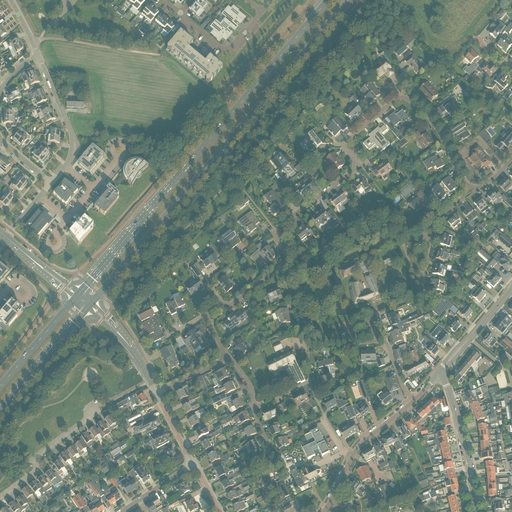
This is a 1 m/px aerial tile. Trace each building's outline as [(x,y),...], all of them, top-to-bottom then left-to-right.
[(142,0),(138,0),(132,7),(137,11),(139,13),(143,8),(141,6),(145,2),(142,0)] [(197,0),(194,5),(203,12),(210,4),(204,0),(202,0),(201,2),(199,0),(197,0)] [(143,8),(139,13),(141,15),(146,19),(154,9),(149,5),(146,10),(143,8)] [(203,12),(194,5),(189,10),(198,18),(203,12)] [(225,11),(235,20),(240,24),(245,18),(239,12),(238,13),(237,12),(238,11),(233,7),(231,10),(228,7),(225,11)] [(501,19),(507,12),(503,8),(496,16),(501,19)] [(154,9),(146,19),(151,22),(153,24),(155,22),(157,19),(155,17),(158,13),(154,9)] [(223,21),(230,27),(234,30),(237,27),(233,23),(235,20),(225,11),(222,15),(225,18),(223,21)] [(157,19),(155,22),(153,24),(153,25),(154,24),(158,27),(160,26),(165,19),(161,15),(157,19)] [(160,26),(158,27),(163,31),(170,23),(165,19),(160,26)] [(230,27),(223,21),(220,24),(216,20),(214,22),(213,24),(228,37),(232,33),(227,30),(230,27)] [(163,31),(160,34),(164,38),(167,35),(170,32),(174,27),(170,23),(163,31)] [(503,30),(498,26),(495,23),(490,28),(493,30),(490,34),(495,39),(498,36),(499,35),(499,36),(502,33),(503,34),(507,29),(505,27),(503,30)] [(226,40),(228,37),(213,24),(210,27),(213,30),(211,33),(219,41),(222,37),(226,40)] [(187,50),(192,44),(193,43),(183,35),(180,38),(178,36),(167,48),(168,47),(172,50),(171,51),(170,50),(170,51),(171,52),(174,54),(175,53),(178,55),(177,56),(176,56),(177,56),(179,59),(180,57),(183,60),(182,61),(183,61),(185,63),(186,62),(189,64),(188,65),(188,66),(189,65),(192,67),(191,68),(194,71),(195,69),(197,72),(197,73),(196,73),(197,73),(199,75),(200,74),(203,76),(202,77),(202,78),(205,81),(206,81),(205,80),(206,79),(210,82),(209,83),(209,84),(209,83),(221,69),(222,68),(209,57),(204,64),(187,50)] [(507,51),(511,45),(511,43),(504,37),(497,46),(502,50),(506,53),(508,51),(507,51)] [(19,40),(15,41),(13,38),(5,43),(8,48),(11,47),(12,49),(22,44),(20,41),(19,41),(19,40)] [(393,51),(394,51),(398,56),(407,49),(406,48),(408,46),(404,42),(393,51)] [(23,48),(24,47),(22,44),(12,49),(18,61),(20,60),(23,57),(20,52),(24,50),(23,48)] [(475,53),(474,54),(471,51),(469,53),(469,52),(468,53),(468,54),(467,55),(468,56),(465,59),(471,65),(473,63),(474,63),(469,68),(468,68),(465,71),(468,75),(464,80),(466,81),(468,79),(474,71),(478,66),(476,64),(478,62),(476,60),(479,57),(475,53)] [(409,57),(405,60),(410,67),(410,66),(412,68),(413,69),(416,74),(420,70),(424,67),(425,66),(425,65),(421,60),(420,60),(419,60),(414,53),(409,57)] [(390,69),(391,69),(385,61),(373,70),(372,71),(372,72),(372,73),(372,74),(373,74),(374,74),(375,73),(379,78),(386,73),(389,77),(394,73),(390,69)] [(481,69),(480,70),(490,77),(497,69),(492,65),(490,67),(486,64),(481,69)] [(26,79),(27,81),(37,77),(35,72),(30,74),(29,71),(31,70),(23,73),(21,75),(23,79),(26,79)] [(474,71),(468,79),(471,81),(472,80),(473,80),(478,74),(474,71)] [(489,84),(485,88),(493,89),(494,88),(496,85),(497,84),(498,85),(497,87),(500,92),(504,90),(506,88),(508,85),(506,84),(508,81),(506,79),(507,78),(503,74),(499,78),(496,81),(493,79),(493,78),(490,82),(489,84)] [(39,82),(37,77),(27,81),(29,86),(30,90),(36,87),(34,84),(39,82)] [(380,94),(377,90),(371,82),(360,90),(366,98),(365,99),(370,105),(376,101),(374,98),(375,97),(376,98),(380,94)] [(431,102),(439,94),(427,83),(419,91),(425,97),(426,96),(431,102)] [(10,93),(7,95),(8,97),(10,102),(11,103),(12,104),(15,102),(16,101),(16,100),(19,99),(21,97),(18,89),(16,89),(15,88),(11,90),(11,91),(9,92),(10,93)] [(37,89),(31,92),(32,95),(34,100),(45,95),(43,90),(38,92),(37,89)] [(511,91),(510,93),(508,91),(503,97),(507,100),(511,93),(511,91)] [(354,94),(351,96),(353,100),(356,103),(359,101),(354,94)] [(45,95),(34,100),(37,105),(36,105),(38,108),(45,105),(43,102),(46,101),(46,100),(47,100),(45,95)] [(453,97),(436,111),(440,115),(446,111),(451,117),(453,116),(457,113),(458,112),(458,111),(452,104),(453,103),(457,100),(454,97),(453,97)] [(84,101),(84,100),(66,100),(66,107),(84,108),(87,108),(87,101),(84,101)] [(362,112),(359,108),(355,104),(345,114),(352,121),(362,112)] [(40,113),(37,114),(39,119),(42,118),(52,114),(51,110),(50,111),(49,109),(46,111),(44,108),(40,110),(39,110),(40,113)] [(14,112),(17,112),(17,109),(8,109),(8,112),(3,112),(3,118),(14,118),(14,112)] [(387,126),(386,126),(390,130),(400,142),(406,137),(400,130),(398,132),(395,127),(400,123),(401,124),(409,118),(405,113),(405,112),(404,112),(402,110),(399,113),(399,114),(398,115),(395,112),(387,118),(391,124),(389,125),(389,124),(387,126)] [(52,114),(42,118),(44,123),(46,127),(51,124),(50,121),(55,119),(53,114),(52,114)] [(347,128),(344,125),(337,117),(332,122),(333,122),(326,129),(332,135),(332,134),(335,137),(341,131),(343,132),(347,128)] [(17,123),(18,118),(14,118),(3,118),(3,122),(4,122),(4,124),(8,124),(8,127),(7,127),(7,130),(11,129),(11,127),(15,127),(15,125),(16,125),(17,123)] [(465,128),(466,128),(463,123),(449,132),(452,136),(455,134),(456,136),(455,137),(459,143),(470,136),(465,128)] [(368,140),(363,144),(367,148),(368,148),(367,147),(368,147),(369,146),(370,146),(371,145),(374,142),(375,143),(381,150),(381,151),(381,152),(390,145),(388,143),(380,134),(382,133),(383,134),(384,133),(384,132),(383,133),(382,132),(383,131),(384,130),(386,129),(387,130),(385,131),(386,131),(387,130),(384,126),(382,128),(380,129),(379,128),(379,127),(375,131),(372,133),(371,134),(372,135),(371,136),(370,137),(370,138),(368,140)] [(511,128),(508,126),(505,130),(507,132),(501,140),(499,139),(494,145),(499,150),(504,145),(507,148),(511,142),(511,128)] [(55,131),(56,128),(49,127),(49,131),(48,136),(60,138),(59,137),(60,133),(59,132),(55,131)] [(14,130),(9,132),(12,135),(13,134),(16,136),(15,137),(13,139),(13,140),(14,141),(15,142),(16,143),(17,143),(24,135),(17,129),(14,130)] [(322,143),(319,140),(312,131),(308,135),(310,137),(299,145),(305,151),(307,149),(309,151),(311,151),(312,151),(313,150),(314,149),(314,147),(313,145),(313,144),(315,143),(318,147),(322,143)] [(31,134),(30,136),(26,133),(24,135),(17,143),(20,146),(20,145),(22,146),(24,143),(27,145),(34,137),(31,134)] [(427,134),(423,137),(420,133),(414,137),(423,150),(433,142),(427,134)] [(59,143),(60,138),(48,136),(48,141),(47,141),(47,145),(53,146),(54,142),(59,143)] [(48,148),(43,144),(41,142),(39,145),(35,149),(37,151),(46,159),(50,154),(46,151),(48,148)] [(486,168),(492,163),(478,146),(473,150),(476,154),(470,159),(473,163),(474,162),(476,164),(475,164),(479,169),(484,165),(486,168)] [(102,155),(94,148),(93,148),(94,148),(93,149),(92,149),(91,148),(86,153),(85,153),(84,153),(83,153),(83,154),(83,155),(83,156),(84,157),(79,162),(80,162),(81,163),(80,165),(79,164),(79,165),(88,172),(88,171),(89,170),(90,171),(90,172),(102,157),(101,156),(102,155)] [(43,163),(46,159),(37,151),(34,155),(31,158),(37,163),(38,162),(38,160),(38,159),(43,163)] [(276,159),(272,162),(274,165),(276,164),(279,169),(280,169),(281,171),(280,172),(280,173),(284,169),(289,175),(294,171),(289,165),(293,163),(291,160),(287,155),(283,158),(279,153),(278,152),(277,152),(276,152),(275,152),(275,153),(274,153),(274,154),(274,155),(274,156),(274,157),(276,159)] [(338,159),(338,158),(335,153),(326,160),(335,171),(334,172),(344,165),(343,165),(338,159)] [(436,156),(424,162),(428,170),(431,168),(432,169),(436,167),(437,170),(444,166),(440,159),(438,160),(436,156)] [(7,161),(8,161),(7,159),(0,167),(0,169),(3,172),(6,174),(11,168),(9,166),(10,165),(8,162),(7,161)] [(140,162),(138,162),(136,162),(134,162),(132,162),(130,163),(128,164),(127,166),(126,167),(125,169),(124,171),(124,173),(124,175),(125,177),(126,179),(127,181),(128,182),(127,183),(132,186),(136,179),(137,179),(138,179),(139,178),(140,178),(140,177),(141,176),(141,175),(142,174),(142,173),(148,167),(143,163),(143,164),(142,163),(140,162)] [(373,171),(377,176),(380,174),(382,178),(392,170),(389,165),(386,162),(380,166),(380,165),(375,169),(376,169),(373,171)] [(295,169),(298,173),(305,167),(302,164),(295,169)] [(308,169),(305,171),(311,179),(314,177),(311,173),(308,169)] [(23,180),(25,177),(18,171),(15,176),(17,177),(15,180),(23,186),(26,182),(23,180)] [(299,189),(298,190),(300,194),(301,194),(300,195),(301,195),(303,197),(309,192),(310,191),(311,191),(312,192),(316,189),(309,181),(310,180),(308,177),(307,177),(307,178),(301,182),(304,185),(299,189)] [(451,193),(458,188),(449,177),(439,185),(436,181),(428,187),(440,202),(446,197),(446,196),(447,195),(449,197),(450,196),(452,194),(451,193)] [(357,180),(350,186),(353,190),(355,193),(358,191),(361,194),(364,191),(366,194),(371,190),(366,183),(363,179),(359,182),(357,180)] [(19,191),(23,186),(15,180),(11,184),(9,187),(14,191),(16,188),(19,191)] [(75,188),(64,180),(60,186),(59,186),(58,188),(53,193),(62,202),(66,204),(70,198),(71,198),(72,197),(72,196),(77,191),(75,188)] [(506,180),(505,180),(499,186),(502,189),(502,190),(506,194),(511,188),(511,186),(506,180)] [(414,193),(417,191),(407,185),(404,187),(405,188),(403,190),(402,190),(399,192),(408,198),(411,196),(412,196),(411,197),(412,200),(408,203),(413,210),(414,209),(416,212),(415,213),(416,213),(423,207),(418,200),(423,195),(419,190),(414,194),(414,193)] [(117,197),(118,195),(109,186),(106,190),(108,191),(94,207),(104,215),(118,199),(117,197)] [(10,196),(12,193),(5,188),(2,192),(4,194),(1,196),(9,202),(13,198),(10,196)] [(280,209),(284,206),(272,191),(264,197),(272,207),(269,210),(274,216),(279,212),(278,210),(279,209),(280,209)] [(333,197),(330,200),(331,202),(331,203),(332,206),(333,205),(335,209),(347,200),(344,196),(340,191),(334,196),(335,197),(334,198),(333,197)] [(488,197),(486,199),(489,203),(491,201),(493,203),(496,200),(499,202),(502,198),(501,197),(496,192),(494,194),(492,192),(488,197)] [(477,201),(474,204),(477,208),(481,213),(482,214),(490,208),(488,206),(483,200),(485,198),(482,195),(477,200),(477,201)] [(5,207),(9,202),(1,196),(0,197),(0,206),(0,207),(2,204),(5,207)] [(244,205),(249,202),(246,198),(237,205),(240,209),(245,206),(244,205)] [(323,210),(327,207),(321,198),(316,201),(323,210)] [(477,217),(470,209),(467,205),(464,208),(466,211),(463,214),(470,223),(477,217)] [(44,215),(43,215),(38,211),(25,227),(37,237),(48,224),(47,224),(49,221),(48,218),(44,215)] [(334,215),(329,219),(323,211),(319,214),(319,213),(316,216),(312,219),(319,228),(322,225),(323,226),(327,223),(328,225),(331,222),(335,227),(340,223),(334,215)] [(259,223),(256,219),(251,212),(238,222),(244,230),(246,228),(246,229),(247,228),(251,233),(256,229),(253,225),(255,224),(256,225),(259,223)] [(460,220),(459,218),(455,214),(452,217),(453,219),(448,223),(454,230),(461,224),(459,221),(460,220)] [(91,228),(93,226),(84,218),(82,220),(81,219),(71,230),(72,231),(70,233),(78,245),(80,242),(81,243),(92,229),(91,228)] [(484,223),(478,228),(482,232),(487,226),(484,223)] [(308,228),(306,229),(303,225),(298,229),(299,230),(295,233),(301,240),(305,236),(308,239),(313,235),(316,238),(320,235),(315,229),(311,232),(308,227),(307,228),(308,228)] [(469,236),(474,232),(468,226),(463,230),(469,236)] [(231,229),(219,238),(224,244),(220,247),(222,249),(225,254),(240,243),(235,236),(236,236),(233,232),(231,229)] [(472,241),(477,235),(475,233),(469,238),(472,241)] [(511,243),(502,235),(499,233),(496,237),(498,239),(498,240),(509,250),(511,248),(511,249),(511,243)] [(452,237),(450,237),(445,235),(444,238),(441,238),(439,245),(450,247),(452,237)] [(271,249),(268,246),(261,253),(259,250),(251,256),(254,260),(257,256),(265,265),(270,262),(269,262),(273,259),(274,258),(275,257),(272,252),(273,251),(271,249)] [(477,246),(472,251),(477,256),(475,259),(484,267),(483,268),(486,271),(485,272),(485,273),(497,284),(501,279),(494,273),(493,275),(490,272),(497,264),(493,260),(477,246)] [(211,251),(200,260),(203,263),(206,267),(211,263),(212,262),(213,263),(217,260),(214,256),(211,251)] [(438,251),(436,259),(441,261),(444,261),(448,262),(449,256),(448,255),(448,253),(443,252),(438,251)] [(510,263),(506,259),(504,258),(501,261),(504,263),(501,266),(508,272),(511,267),(511,266),(509,264),(510,263)] [(344,277),(358,271),(354,263),(341,270),(344,277)] [(0,281),(1,280),(9,272),(0,264),(0,281)] [(197,278),(201,275),(194,266),(191,268),(190,268),(194,282),(186,288),(191,295),(197,290),(197,289),(202,286),(202,287),(203,286),(197,278)] [(447,268),(442,267),(437,266),(436,271),(433,270),(432,274),(447,278),(449,272),(447,271),(447,268)] [(494,288),(497,284),(485,273),(481,269),(478,273),(482,276),(487,281),(486,282),(494,288)] [(370,298),(383,294),(373,274),(364,279),(371,292),(368,293),(370,298)] [(477,283),(481,279),(476,275),(473,279),(477,283)] [(226,293),(234,288),(226,276),(218,281),(226,293)] [(474,287),(477,283),(473,279),(467,285),(472,289),(473,287),(474,287)] [(436,295),(437,295),(438,295),(439,294),(440,292),(440,291),(444,292),(445,287),(441,286),(442,283),(431,280),(430,284),(434,285),(433,291),(435,291),(434,293),(435,294),(436,295)] [(368,293),(361,296),(359,281),(349,283),(351,290),(350,290),(353,304),(365,301),(370,298),(368,293)] [(271,303),(282,299),(278,288),(274,290),(271,292),(271,290),(266,292),(271,303)] [(486,295),(479,290),(479,289),(477,291),(476,289),(472,293),(473,294),(470,297),(469,297),(468,298),(470,300),(472,298),(473,298),(479,303),(480,303),(479,302),(481,300),(481,299),(483,297),(484,298),(486,295)] [(180,296),(178,293),(172,297),(174,301),(171,303),(171,302),(166,304),(169,311),(166,312),(167,313),(169,312),(171,316),(176,313),(174,309),(178,307),(178,308),(184,305),(180,296)] [(453,307),(453,306),(444,298),(432,312),(441,319),(449,309),(450,310),(453,307)] [(11,302),(4,310),(0,314),(0,327),(1,326),(6,330),(17,318),(22,312),(14,305),(11,302)] [(467,320),(473,313),(470,311),(471,310),(463,303),(459,307),(464,311),(461,315),(467,320)] [(453,306),(453,307),(450,310),(452,312),(456,315),(459,311),(453,306)] [(151,308),(138,315),(141,322),(149,318),(150,320),(154,318),(153,316),(155,315),(154,314),(151,309),(152,308),(151,307),(150,308),(151,308)] [(288,314),(289,314),(287,309),(275,314),(272,315),(274,320),(277,319),(279,318),(281,324),(280,325),(286,323),(287,324),(291,322),(289,317),(288,314)] [(223,326),(223,327),(223,328),(224,328),(225,328),(226,328),(227,327),(228,329),(229,331),(246,319),(245,319),(248,317),(247,315),(243,310),(240,312),(235,315),(236,316),(234,317),(232,315),(227,319),(228,320),(228,321),(224,323),(225,324),(224,325),(223,326)] [(418,315),(414,317),(416,320),(419,319),(423,317),(421,312),(417,313),(418,315)] [(395,314),(387,316),(391,327),(393,326),(394,329),(403,326),(403,325),(407,324),(406,320),(401,322),(399,314),(395,316),(395,314)] [(498,321),(507,330),(511,323),(509,321),(510,321),(504,316),(501,319),(501,318),(500,319),(498,320),(498,321),(499,322),(498,321)] [(159,327),(160,327),(156,318),(154,318),(150,320),(141,325),(143,324),(146,332),(145,332),(147,336),(148,336),(152,343),(164,337),(159,327)] [(461,326),(457,323),(452,318),(450,321),(453,324),(449,328),(455,333),(456,331),(457,331),(461,326)] [(503,335),(507,330),(498,321),(497,322),(496,323),(496,324),(496,325),(494,328),(500,333),(500,332),(503,335)] [(395,332),(391,334),(395,344),(396,343),(403,341),(404,341),(402,334),(409,331),(408,328),(411,327),(409,323),(408,324),(407,324),(403,325),(403,326),(394,329),(395,332)] [(435,330),(435,331),(438,333),(433,338),(430,336),(428,338),(431,341),(436,345),(438,342),(443,347),(449,340),(442,333),(444,330),(439,326),(435,330)] [(190,333),(182,338),(186,345),(189,343),(194,350),(196,354),(207,348),(200,336),(196,330),(190,333)] [(491,348),(497,341),(488,335),(485,338),(485,337),(484,337),(483,339),(483,340),(483,341),(491,348)] [(180,337),(176,340),(181,349),(185,347),(180,337)] [(236,338),(232,341),(236,347),(235,348),(237,351),(242,356),(245,353),(249,351),(245,346),(243,343),(244,342),(241,338),(239,339),(237,337),(236,338)] [(506,337),(502,341),(509,348),(511,350),(511,349),(511,342),(506,338),(506,337)] [(283,356),(266,365),(270,372),(293,361),(295,366),(290,369),(289,369),(297,384),(300,382),(301,383),(305,381),(297,365),(295,360),(291,352),(285,355),(283,351),(282,349),(283,349),(280,342),(278,339),(271,342),(275,352),(280,350),(283,356)] [(507,350),(509,348),(502,341),(499,345),(507,350)] [(406,347),(399,349),(394,351),(396,354),(395,354),(397,361),(403,359),(401,354),(408,351),(407,349),(410,349),(410,347),(412,346),(414,350),(410,352),(410,353),(409,353),(410,354),(416,364),(404,370),(408,379),(429,367),(425,359),(420,361),(415,352),(416,351),(421,349),(418,347),(417,343),(406,347)] [(425,349),(432,354),(434,357),(439,351),(431,344),(429,346),(428,345),(425,349)] [(175,357),(176,356),(171,346),(166,348),(159,351),(164,360),(166,359),(171,368),(175,366),(175,367),(176,367),(175,366),(179,364),(175,357)] [(379,357),(376,357),(375,351),(361,352),(362,361),(367,361),(367,364),(372,363),(372,361),(376,361),(376,360),(377,360),(377,361),(379,367),(385,365),(383,359),(381,360),(379,357)] [(477,363),(481,358),(475,352),(470,358),(477,363)] [(425,357),(427,358),(426,359),(430,362),(430,363),(431,364),(434,360),(430,357),(427,354),(425,357)] [(489,366),(492,362),(485,357),(482,361),(489,366)] [(472,368),(477,363),(470,358),(466,363),(472,368)] [(331,366),(333,366),(332,360),(318,363),(319,369),(320,368),(320,371),(318,371),(320,378),(321,378),(322,383),(333,381),(332,375),(334,375),(333,367),(332,367),(331,366)] [(190,369),(195,367),(192,361),(187,364),(190,369)] [(468,373),(472,368),(466,363),(462,368),(467,372),(468,373)] [(463,377),(467,372),(462,368),(457,373),(463,377)] [(224,370),(224,369),(213,375),(217,383),(228,378),(228,377),(226,374),(226,372),(225,372),(224,370)] [(461,380),(463,377),(457,373),(453,378),(460,384),(463,381),(461,380)] [(390,392),(398,389),(393,376),(385,379),(390,392)] [(478,387),(485,384),(483,379),(476,382),(477,385),(478,387)] [(203,381),(198,383),(204,393),(208,391),(207,389),(205,385),(203,381)] [(370,398),(364,381),(359,383),(365,399),(370,398)] [(232,387),(231,383),(223,387),(219,389),(220,393),(225,391),(226,394),(234,390),(233,390),(232,387)] [(191,394),(188,388),(186,385),(181,387),(182,390),(176,393),(179,400),(191,394)] [(309,401),(308,399),(303,391),(299,393),(300,395),(293,399),(298,407),(309,401)] [(470,392),(465,394),(468,401),(475,398),(477,397),(474,391),(471,392),(470,392)] [(388,394),(384,396),(381,392),(377,396),(380,400),(385,406),(393,400),(388,394)] [(511,393),(501,395),(502,399),(504,398),(504,401),(511,400),(511,393)] [(136,407),(147,401),(143,394),(130,401),(132,406),(135,405),(136,407)] [(188,403),(200,397),(199,394),(187,400),(188,403)] [(231,396),(226,398),(225,394),(209,402),(211,406),(216,404),(226,399),(231,396)] [(232,399),(231,396),(226,399),(216,404),(218,407),(222,405),(221,403),(226,401),(230,409),(234,407),(235,411),(243,407),(239,399),(234,402),(232,399)] [(475,398),(468,401),(470,406),(480,402),(478,396),(477,397),(475,398)] [(339,410),(348,404),(346,401),(344,402),(342,400),(340,401),(339,399),(335,401),(333,397),(326,401),(326,400),(325,401),(323,403),(323,404),(325,407),(325,406),(328,410),(336,405),(337,406),(339,410)] [(442,410),(440,405),(433,397),(432,399),(431,399),(429,401),(436,409),(437,412),(437,411),(442,410)] [(436,397),(434,398),(440,405),(442,410),(442,412),(443,412),(445,412),(448,411),(448,410),(449,410),(446,399),(440,400),(436,397)] [(112,412),(128,404),(126,400),(109,408),(112,412)] [(437,412),(436,409),(429,401),(430,402),(426,406),(433,413),(437,412)] [(479,405),(482,404),(481,402),(480,402),(470,406),(471,406),(471,407),(471,408),(471,409),(472,412),(473,411),(483,407),(480,408),(479,405)] [(354,411),(356,416),(359,414),(363,419),(370,413),(367,409),(369,408),(366,403),(356,411),(356,410),(354,411)] [(198,404),(191,408),(189,404),(183,407),(186,414),(193,411),(199,407),(198,404)] [(356,417),(356,416),(354,411),(351,405),(346,408),(351,419),(356,417)] [(433,416),(433,413),(426,406),(421,410),(428,417),(433,416)] [(481,411),(484,410),(483,407),(473,411),(475,416),(482,413),(481,411)] [(200,416),(204,414),(202,409),(194,413),(195,416),(189,419),(191,422),(190,423),(190,424),(191,426),(192,427),(193,426),(199,423),(197,419),(201,417),(200,416)] [(278,416),(277,414),(275,409),(269,412),(269,411),(263,413),(265,417),(266,416),(268,421),(272,419),(272,418),(275,417),(278,416)] [(426,419),(428,417),(421,410),(420,411),(419,411),(417,413),(417,414),(419,416),(416,418),(417,418),(415,421),(414,420),(415,421),(414,421),(415,421),(416,423),(417,425),(416,425),(417,426),(419,431),(422,430),(420,424),(422,423),(421,422),(425,417),(426,419)] [(482,413),(475,416),(477,422),(482,420),(485,419),(487,417),(485,412),(482,413)] [(142,424),(145,423),(140,413),(135,415),(118,423),(120,427),(125,435),(127,439),(130,437),(128,433),(126,430),(129,429),(129,428),(130,427),(131,430),(134,428),(137,435),(145,431),(149,439),(152,438),(155,436),(152,431),(157,429),(156,427),(159,425),(156,419),(143,425),(142,424)] [(237,426),(245,422),(249,420),(247,416),(248,416),(246,413),(245,413),(233,419),(237,426)] [(110,416),(109,416),(107,417),(107,418),(105,420),(108,424),(105,426),(102,421),(102,422),(109,432),(117,426),(110,416)] [(222,426),(232,421),(230,417),(228,418),(224,420),(219,422),(220,424),(222,426)] [(411,420),(406,423),(408,427),(407,428),(410,432),(412,436),(415,434),(417,433),(416,431),(417,430),(416,428),(414,424),(411,420)] [(102,422),(101,422),(101,421),(99,423),(100,423),(97,425),(100,430),(97,431),(94,427),(102,438),(110,433),(109,432),(102,422)] [(287,424),(280,427),(278,423),(270,427),(271,426),(272,429),(270,430),(273,436),(281,433),(280,432),(282,431),(284,435),(287,433),(296,429),(291,431),(287,424)] [(345,439),(358,430),(354,423),(340,432),(345,439)] [(199,430),(194,432),(196,436),(197,435),(199,438),(208,433),(204,425),(198,428),(199,430)] [(407,439),(410,436),(403,425),(397,429),(402,435),(399,437),(404,446),(409,444),(407,439)] [(94,427),(93,427),(89,429),(89,431),(92,435),(90,437),(86,433),(94,443),(98,440),(97,437),(100,435),(102,439),(102,438),(94,427)] [(247,438),(256,434),(252,427),(249,428),(248,428),(243,430),(243,431),(240,432),(242,437),(245,435),(247,438)] [(318,429),(311,433),(305,436),(308,443),(301,446),(308,460),(315,456),(312,449),(318,447),(322,456),(330,453),(318,429)] [(86,433),(85,432),(81,435),(82,436),(81,437),(84,441),(82,443),(80,441),(86,449),(88,447),(89,448),(94,444),(94,443),(86,433)] [(447,434),(447,433),(446,432),(445,432),(434,434),(436,440),(446,438),(446,435),(447,435),(447,434)] [(155,449),(169,443),(165,434),(153,440),(151,441),(155,449)] [(397,438),(396,438),(394,435),(388,438),(391,445),(395,444),(397,451),(402,449),(397,438)] [(279,450),(290,445),(286,437),(275,442),(279,450)] [(388,446),(391,445),(388,438),(382,440),(384,444),(382,444),(387,456),(391,454),(388,446)] [(437,446),(448,443),(446,438),(436,440),(434,441),(435,447),(437,446)] [(209,443),(212,442),(211,439),(208,441),(208,440),(201,444),(202,444),(205,450),(211,447),(209,443)] [(80,441),(79,441),(77,442),(78,443),(75,445),(78,449),(76,451),(73,447),(72,447),(80,457),(84,454),(83,451),(86,449),(80,441)] [(248,454),(259,449),(255,441),(244,446),(248,454)] [(439,451),(449,449),(448,443),(437,446),(439,451)] [(376,446),(373,448),(376,452),(378,455),(379,457),(382,456),(385,462),(379,466),(380,470),(389,465),(388,463),(383,452),(384,452),(382,449),(379,444),(378,445),(378,444),(376,445),(376,446)] [(72,447),(70,448),(67,450),(70,455),(68,456),(65,452),(72,463),(77,459),(75,457),(78,455),(80,457),(72,447)] [(172,449),(168,451),(167,447),(157,452),(159,455),(164,453),(165,456),(160,458),(163,463),(172,458),(172,457),(175,455),(172,449)] [(376,456),(374,453),(371,449),(370,449),(368,449),(367,450),(366,451),(365,452),(364,452),(365,453),(362,454),(367,463),(371,460),(373,464),(375,464),(377,463),(378,463),(377,460),(376,461),(374,457),(376,456)] [(59,460),(67,472),(64,468),(68,465),(69,465),(70,465),(73,464),(72,463),(65,452),(64,453),(63,451),(59,454),(60,456),(59,456),(63,460),(60,462),(59,460)] [(212,453),(207,456),(208,456),(211,463),(216,461),(218,460),(216,456),(220,454),(219,451),(215,453),(214,452),(212,453)] [(224,457),(220,459),(222,463),(223,462),(224,462),(230,458),(228,454),(224,457)] [(264,456),(263,457),(262,454),(253,458),(254,458),(252,459),(253,463),(255,462),(256,465),(266,461),(264,456)] [(119,466),(125,462),(123,457),(116,461),(119,466)] [(59,460),(58,461),(58,460),(56,462),(53,464),(56,468),(54,470),(53,470),(56,473),(60,479),(62,481),(58,476),(63,473),(65,474),(67,472),(59,460)] [(445,465),(442,465),(443,468),(444,471),(454,469),(453,463),(448,464),(445,465)] [(144,471),(141,468),(140,465),(134,469),(131,470),(135,477),(137,476),(143,484),(144,484),(146,483),(146,482),(149,480),(143,472),(144,471)] [(219,467),(214,470),(219,478),(223,475),(225,475),(226,478),(230,476),(235,473),(241,470),(239,466),(229,471),(228,469),(227,469),(223,471),(221,467),(219,467)] [(357,470),(357,471),(362,482),(367,480),(372,478),(370,475),(371,475),(369,472),(369,470),(367,466),(357,470)] [(316,471),(315,471),(314,469),(310,470),(305,472),(304,470),(298,472),(297,470),(296,470),(296,469),(291,472),(296,482),(295,483),(296,486),(298,487),(309,482),(308,480),(318,476),(318,475),(319,475),(319,474),(320,474),(320,473),(320,472),(320,471),(319,471),(318,471),(317,471),(316,471)] [(444,471),(443,471),(444,475),(444,474),(445,477),(455,475),(454,469),(444,471)] [(56,473),(53,475),(50,471),(47,473),(47,472),(45,473),(45,474),(52,485),(54,487),(62,481),(60,479),(56,473)] [(226,481),(221,483),(225,490),(229,487),(234,485),(232,482),(233,481),(232,479),(240,476),(241,477),(244,476),(241,471),(236,473),(235,473),(230,476),(232,478),(227,480),(226,481)] [(50,486),(52,485),(45,474),(48,479),(46,480),(42,476),(40,478),(39,478),(37,479),(38,480),(37,480),(45,490),(46,492),(51,488),(50,486)] [(426,478),(425,478),(424,475),(418,478),(419,481),(422,489),(428,487),(427,483),(428,483),(426,478)] [(445,483),(457,480),(455,475),(445,477),(444,477),(445,483)] [(138,488),(136,485),(136,484),(135,484),(133,480),(130,482),(127,477),(124,479),(133,491),(135,490),(135,491),(138,489),(137,488),(138,488)] [(115,489),(118,487),(113,479),(110,481),(115,489)] [(133,491),(124,479),(122,481),(124,483),(119,486),(122,489),(123,489),(127,495),(128,496),(131,494),(130,492),(132,491),(133,491)] [(257,482),(260,488),(266,486),(263,479),(257,482)] [(40,494),(45,490),(37,480),(40,484),(38,486),(35,482),(32,484),(31,483),(29,485),(30,485),(29,486),(37,497),(39,497),(41,495),(40,494)] [(447,488),(458,486),(457,480),(445,483),(447,488)] [(92,481),(90,483),(100,497),(103,495),(107,501),(107,502),(108,503),(110,506),(112,505),(116,502),(108,490),(102,494),(96,485),(95,485),(92,481)] [(362,486),(359,484),(355,481),(352,485),(359,490),(363,494),(364,496),(366,493),(361,489),(360,488),(362,486)] [(97,499),(100,497),(90,483),(87,485),(97,499)] [(184,494),(189,491),(185,483),(181,485),(180,484),(174,487),(176,491),(177,491),(181,497),(181,496),(182,498),(184,496),(184,495),(184,494)] [(385,484),(380,486),(385,500),(383,500),(384,504),(392,502),(391,498),(395,497),(394,492),(394,490),(393,489),(389,486),(388,485),(386,486),(385,484)] [(285,499),(290,497),(284,485),(278,487),(285,499)] [(363,494),(359,490),(352,485),(349,489),(362,499),(364,496),(363,494)] [(447,488),(443,489),(444,495),(448,494),(455,492),(459,491),(458,486),(447,488)] [(27,487),(26,488),(26,487),(24,489),(21,491),(25,496),(22,497),(21,496),(21,497),(27,504),(32,501),(29,498),(32,495),(27,487)] [(115,490),(111,492),(109,489),(108,490),(116,502),(121,499),(117,493),(115,490)] [(429,494),(432,493),(431,489),(422,493),(425,501),(430,499),(428,495),(429,494)] [(232,493),(227,495),(230,501),(243,495),(240,491),(236,493),(235,491),(232,493)] [(79,494),(76,497),(78,500),(83,508),(86,506),(87,506),(83,500),(81,498),(79,494)] [(21,497),(20,496),(18,498),(19,498),(16,500),(19,505),(17,506),(14,502),(13,502),(20,511),(21,511),(29,507),(27,504),(21,497)] [(73,499),(72,499),(80,510),(80,511),(81,510),(83,508),(78,500),(76,497),(75,497),(73,499)] [(154,500),(151,502),(152,503),(151,503),(157,511),(158,511),(162,509),(161,508),(162,507),(159,503),(157,499),(154,501),(154,500)] [(356,505),(354,506),(351,499),(342,502),(345,510),(351,508),(353,511),(358,511),(358,510),(356,505)] [(196,503),(194,504),(192,500),(185,503),(189,511),(191,511),(197,509),(197,508),(198,508),(196,503)] [(101,504),(99,501),(93,505),(92,503),(97,511),(101,511),(105,510),(101,504)] [(20,511),(13,502),(11,504),(11,503),(10,503),(9,504),(8,505),(9,506),(8,506),(11,510),(9,511),(6,508),(8,511),(16,511),(19,510),(20,511)] [(235,511),(239,511),(246,508),(243,502),(239,504),(239,503),(233,506),(235,511)] [(282,502),(276,506),(279,511),(293,511),(292,509),(291,508),(289,504),(289,503),(287,504),(284,506),(282,502)] [(97,511),(92,503),(89,505),(90,506),(88,508),(90,511),(97,511)] [(151,503),(146,507),(148,511),(149,511),(157,511),(151,503)]
